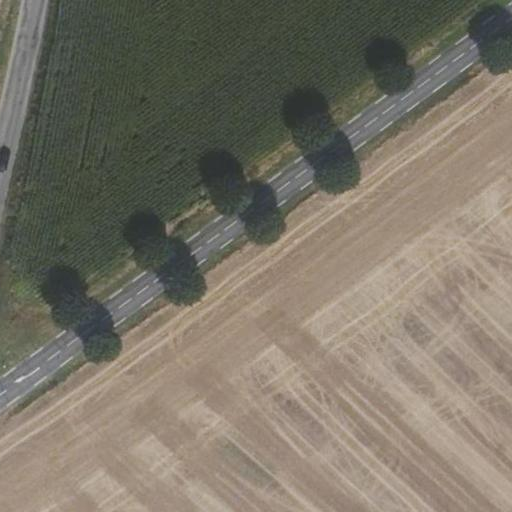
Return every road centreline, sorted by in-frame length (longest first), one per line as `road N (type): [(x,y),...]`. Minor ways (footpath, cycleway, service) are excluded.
road 1 (tertiary): [(511,18),(0,394)]
road 2 (unclassified): [(0,170),(36,0)]
